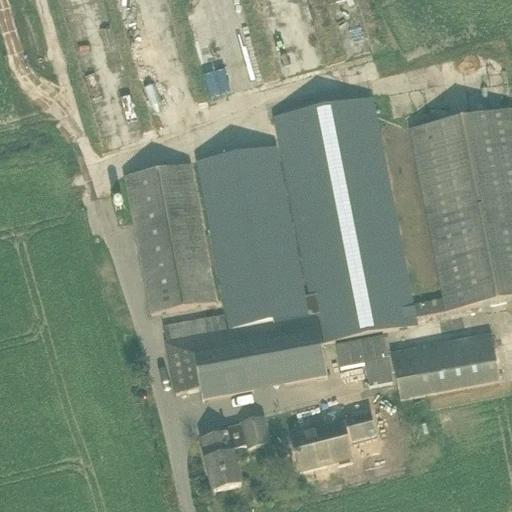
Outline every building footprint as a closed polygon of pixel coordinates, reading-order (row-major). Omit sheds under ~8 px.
[(68,21),(75,44),(94,38),(87,16),(68,21)] [(345,59),(370,54),(362,16),(337,21),(345,59)] [(327,379),(325,369),(320,345),(417,327),(416,321),(511,302),(511,112),(409,133),(442,301),(413,306),(373,100),(273,120),(306,290),(316,289),(317,292),(305,295),(277,150),(196,166),(225,317),(163,329),(176,397),(201,392),(203,403),(327,379)] [(153,316),(218,304),(190,166),(126,178),(153,316)] [(500,390),(490,336),(390,353),(399,404),(435,398),(435,402),(500,390)] [(336,348),(340,372),(364,367),(369,390),(392,386),(383,339),(336,348)] [(368,415),(341,422),(338,411),(320,416),(324,431),(292,440),(300,473),(326,466),(325,464),(349,458),(350,460),(351,460),(347,444),(374,437),(368,415)] [(270,446),(263,421),(225,431),(227,436),(202,443),(207,463),(206,463),(214,495),(241,488),(233,456),(232,456),(231,452),(247,448),(248,452),(270,446)]
